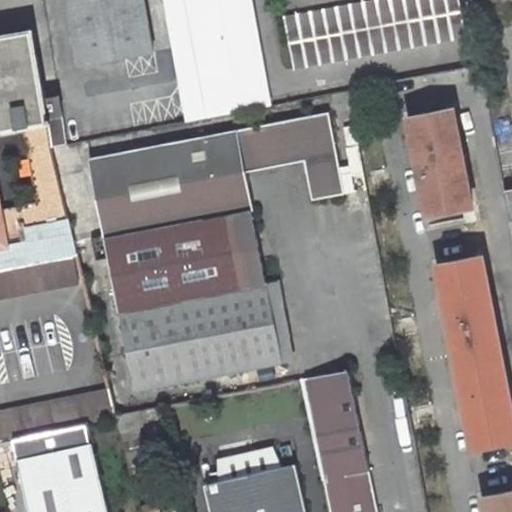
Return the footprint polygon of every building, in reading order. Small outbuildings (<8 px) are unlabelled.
[(155,53),(145,0),(69,0),(81,67),(155,53)] [(164,0),(187,121),(271,104),(251,0),(164,0)] [(466,37),(459,0),(371,0),(284,16),(294,69),(466,37)] [(0,36),(0,130),(24,126),(48,123),(52,146),(67,144),(62,115),(57,116),(54,97),(44,98),(33,31),(0,36)] [(59,96),(54,97),(57,116),(62,115),(59,96)] [(455,107),(409,116),(428,215),(474,206),(455,107)] [(106,237),(228,213),(252,209),(245,171),(310,159),(318,198),(348,192),(333,114),(91,160),(102,216),(106,237)] [(28,151),(52,146),(48,123),(24,126),(28,151)] [(2,216),(7,245),(0,246),(0,270),(74,256),(79,255),(52,146),(28,151),(38,203),(1,210),(2,216)] [(15,178),(24,176),(21,164),(13,166),(15,178)] [(267,283),(252,209),(228,213),(242,287),(267,283)] [(242,287),(228,213),(106,237),(110,258),(120,311),(242,287)] [(97,261),(110,258),(106,237),(102,216),(89,218),(97,261)] [(511,402),(483,255),(438,264),(473,448),(511,440),(511,402)] [(0,299),(79,284),(74,256),(0,270),(0,299)] [(279,280),(267,283),(282,363),(294,361),(279,280)] [(267,283),(242,287),(120,311),(135,391),(282,363),(267,283)] [(350,371),(302,381),(322,481),(371,471),(350,371)] [(0,410),(0,441),(14,438),(89,423),(117,417),(111,388),(0,410)] [(132,482),(150,478),(137,413),(117,417),(132,482)] [(175,449),(172,434),(168,420),(145,427),(151,454),(175,449)] [(14,438),(18,458),(93,442),(89,423),(14,438)] [(109,511),(93,442),(18,458),(30,511),(109,511)] [(220,459),(219,481),(225,480),(284,466),(273,447),(220,459)] [(308,511),(298,463),(284,466),(225,480),(232,511),(308,511)] [(322,481),(329,511),(379,511),(371,471),(322,481)] [(211,511),(232,511),(225,480),(219,481),(205,484),(211,511)] [(485,511),(511,511),(511,490),(483,497),(485,511)] [(160,511),(158,503),(138,507),(138,511),(160,511)]
